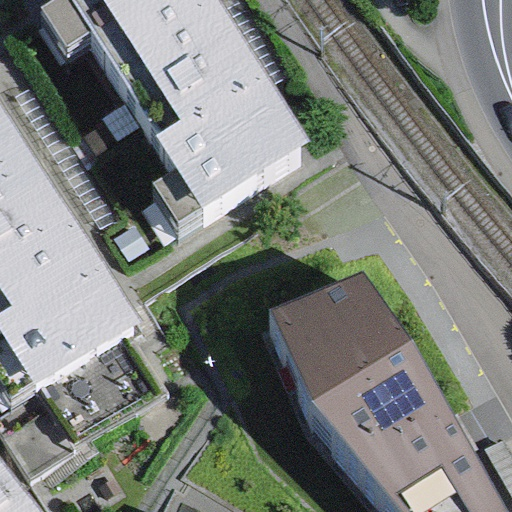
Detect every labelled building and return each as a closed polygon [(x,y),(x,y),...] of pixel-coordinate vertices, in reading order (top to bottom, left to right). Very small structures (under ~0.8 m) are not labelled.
[(306,174),(194,0),(91,0),(89,1),(187,154),(162,171),(205,238),(306,174)] [(137,348),(0,134),(0,309),(18,338),(0,348),(0,354),(37,412),(137,348)] [(174,197),(147,209),(168,257),(195,245),(174,197)] [(482,511),(361,309),(277,344),(316,442),(375,511),(482,511)] [(0,511),(13,511),(0,495),(0,511)]
